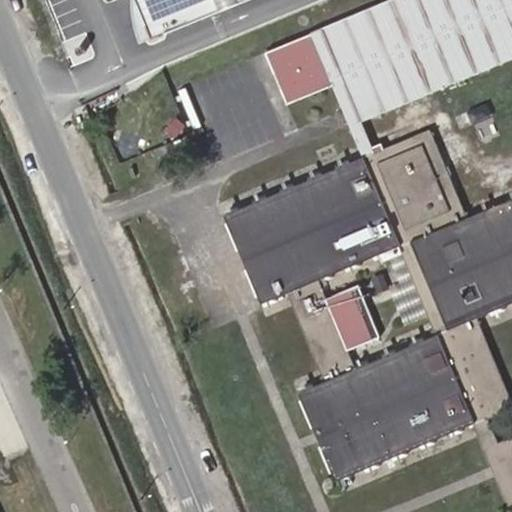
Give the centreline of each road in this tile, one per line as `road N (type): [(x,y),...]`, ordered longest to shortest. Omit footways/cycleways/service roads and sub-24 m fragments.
road 1 (unclassified): [(0,22),(201,511)]
road 2 (unknown): [(88,238),(320,133)]
